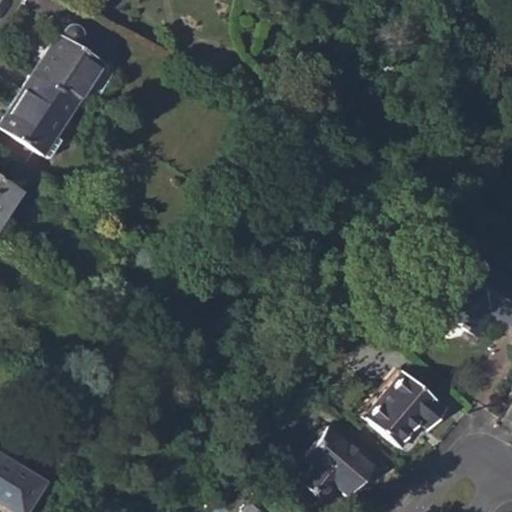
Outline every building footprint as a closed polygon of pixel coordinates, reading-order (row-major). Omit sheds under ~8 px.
[(55,33),(28,74),(74,103),(101,62),(75,46),(80,40),(82,36),(81,31),(78,26),(74,23),(68,23),(63,25),(57,34),(55,33)] [(28,74),(0,116),(0,127),(47,159),(60,140),(52,136),(74,103),(28,74)] [(0,180),(0,218),(18,192),(0,180)] [(511,283),(477,264),(447,318),(458,324),(456,326),(474,336),(488,311),(511,324),(511,283)] [(398,370),(358,416),(396,448),(417,423),(424,430),(443,408),(398,370)] [(310,466),(297,482),(316,498),(329,483),(344,496),(370,464),(324,425),(298,456),(310,466)] [(0,505),(10,511),(25,511),(44,482),(0,453),(0,505)]
